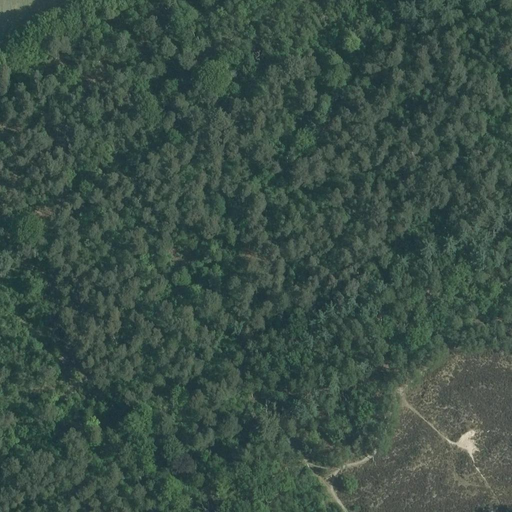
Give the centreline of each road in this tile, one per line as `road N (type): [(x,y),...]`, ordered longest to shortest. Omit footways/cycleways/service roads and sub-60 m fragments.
road 1 (unknown): [(0,472),(77,386),(184,297),(309,146),(364,64),(381,0)]
road 2 (track): [(314,465),(4,58)]
road 3 (track): [(350,511),(314,465),(361,461),(381,449),(412,385),(435,364),(473,349),(511,349)]
road 4 (track): [(71,511),(133,456),(174,511)]
